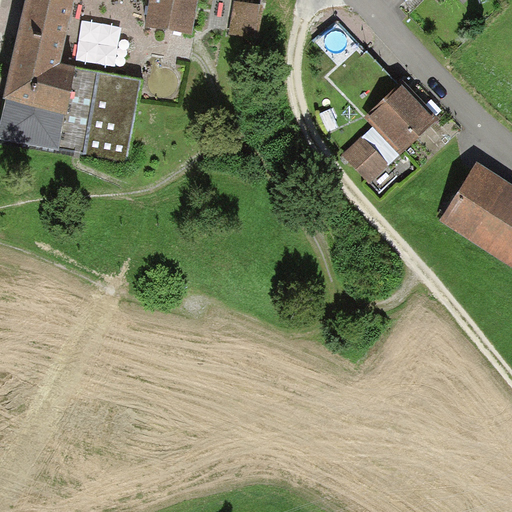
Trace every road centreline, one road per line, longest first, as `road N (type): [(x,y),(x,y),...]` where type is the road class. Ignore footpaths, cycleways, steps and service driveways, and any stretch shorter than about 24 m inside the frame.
road 1 (track): [(309,0),(299,11),(291,97),(341,178),(511,390)]
road 2 (unclassified): [(361,0),(404,53),(511,146)]
